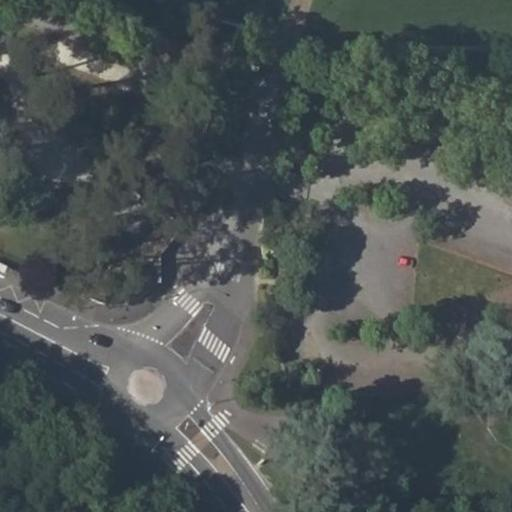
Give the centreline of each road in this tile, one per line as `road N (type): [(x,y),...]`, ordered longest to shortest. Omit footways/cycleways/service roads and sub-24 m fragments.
road 1 (unclassified): [(184,392),(227,315),(232,252),(213,282),(138,355)]
road 2 (tertiary): [(269,511),(238,458),(184,399)]
